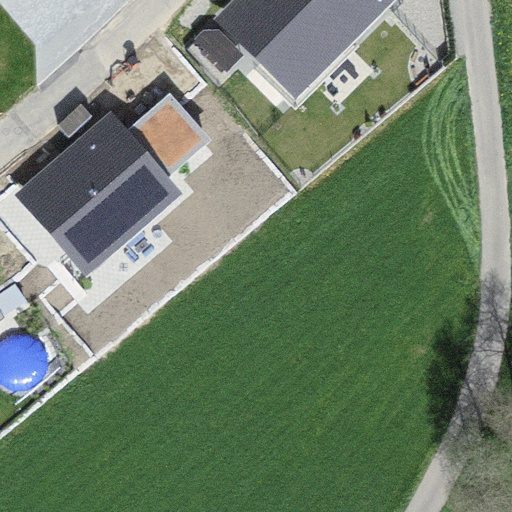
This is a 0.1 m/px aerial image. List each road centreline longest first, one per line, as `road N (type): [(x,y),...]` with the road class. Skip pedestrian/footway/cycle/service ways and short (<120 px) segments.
road 1 (unclassified): [(419,511),(470,413),(495,303),(492,166),(472,0)]
road 2 (unclassified): [(164,0),(0,146)]
